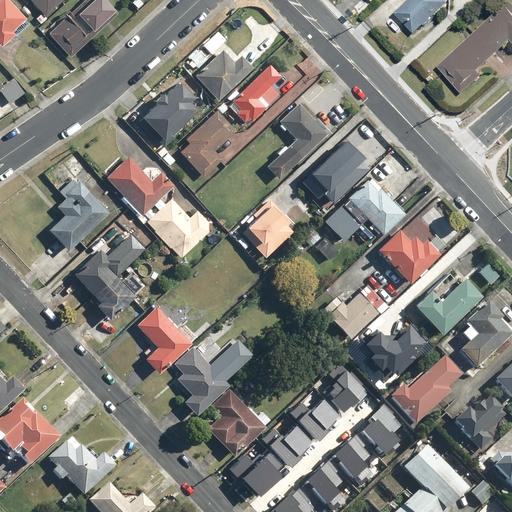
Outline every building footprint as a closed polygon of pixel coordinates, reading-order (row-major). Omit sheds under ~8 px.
[(26,17),(9,0),(0,0),(0,41),(3,44),(15,34),(12,30),(26,17)] [(64,0),(32,0),(47,16),(64,0)] [(118,13),(104,0),(84,0),(50,33),(73,56),(118,13)] [(452,1),(451,0),(411,0),(398,12),(417,33),(452,1)] [(511,0),(510,0),(441,65),(466,92),(485,74),(481,69),(511,40),(511,0)] [(226,38),(218,30),(203,45),(211,54),(226,38)] [(233,60),(222,48),(196,73),(217,98),(253,67),(241,53),(233,60)] [(199,49),(190,56),(198,65),(206,57),(199,49)] [(279,75),(268,64),(227,104),(248,125),(280,93),(270,84),(279,75)] [(14,78),(1,87),(2,88),(0,90),(10,103),(25,93),(14,78)] [(195,95),(179,79),(164,92),(163,91),(152,101),(154,102),(138,118),(164,145),(199,111),(189,100),(195,95)] [(296,137),(266,165),(277,177),(327,130),(299,101),(279,119),(296,137)] [(215,109),(185,138),(188,142),(179,150),(202,176),(221,159),(214,151),(235,131),(215,109)] [(347,140),(303,182),(318,198),(325,191),(335,202),(369,169),(362,162),(365,159),(347,140)] [(128,154),(105,178),(142,214),(173,183),(161,171),(154,179),(128,154)] [(82,178),(80,180),(75,175),(59,190),(65,197),(56,206),(64,214),(49,228),(70,249),(110,212),(89,190),(92,187),(82,178)] [(368,180),(326,220),(345,240),(368,218),(384,234),(405,214),(381,188),(378,191),(368,180)] [(187,216),(172,197),(146,218),(178,257),(214,228),(198,207),(187,216)] [(272,200),(239,229),(264,257),(297,228),(272,200)] [(400,228),(378,248),(410,281),(439,252),(429,241),(424,246),(415,236),(411,240),(400,228)] [(135,295),(126,285),(132,280),(122,270),(145,248),(131,233),(113,249),(108,244),(101,250),(99,248),(70,275),(81,287),(84,284),(96,297),(93,300),(110,318),(135,295)] [(444,333),(483,296),(467,279),(443,301),(434,291),(418,306),(429,318),(444,333)] [(511,335),(511,293),(507,288),(490,303),(488,300),(464,322),(468,327),(459,335),(466,343),(459,349),(475,367),(511,335)] [(345,304),(336,294),(323,306),(351,337),(379,312),(359,291),(345,304)] [(190,344),(188,341),(195,335),(185,323),(177,329),(157,305),(136,323),(155,345),(142,357),(157,373),(190,344)] [(366,364),(388,386),(429,345),(411,326),(393,344),(382,332),(368,346),(376,354),(366,364)] [(186,403),(198,415),(229,385),(225,381),(252,355),(238,340),(211,366),(193,348),(176,364),(185,374),(179,379),(194,396),(186,403)] [(404,382),(390,394),(416,423),(469,376),(448,353),(408,387),(404,382)] [(511,362),(495,378),(511,398),(511,362)] [(349,374),(340,364),(330,374),(337,382),(334,385),(336,388),(328,395),(344,412),(366,393),(360,386),(363,384),(352,372),(349,374)] [(0,412),(25,390),(12,376),(8,380),(0,371),(0,412)] [(207,430),(234,457),(271,420),(263,412),(259,417),(251,409),(250,411),(231,392),(217,407),(223,414),(207,430)] [(467,406),(452,420),(480,451),(492,439),(487,433),(506,415),(502,410),(503,409),(491,395),(484,402),(482,399),(477,403),(484,411),(473,414),(467,406)] [(60,437),(22,397),(0,417),(0,452),(8,462),(16,455),(27,467),(60,437)] [(302,402),(290,413),(316,442),(331,428),(329,426),(340,417),(325,400),(311,412),(302,402)] [(402,424),(384,405),(361,426),(386,454),(401,440),(393,432),(402,424)] [(275,428),(263,440),(289,468),(304,455),(302,453),(313,443),(298,426),(284,438),(275,428)] [(366,445),(357,435),(336,455),(362,483),(374,472),(364,461),(370,455),(363,448),(366,445)] [(94,459),(74,436),(49,458),(83,496),(117,466),(104,451),(94,459)] [(445,511),(469,488),(426,445),(414,456),(410,452),(398,463),(420,485),(392,511),(445,511)] [(511,452),(500,452),(489,461),(511,487),(511,452)] [(281,467),(270,454),(257,466),(247,455),(231,470),(241,481),(244,478),(261,497),(284,476),(278,470),(281,467)] [(338,471),(329,461),(308,480),(335,509),(347,499),(336,487),(342,481),(335,473),(338,471)] [(130,504),(108,481),(88,500),(99,511),(149,511),(155,507),(142,493),(130,504)] [(310,498),(300,487),(274,511),(317,511),(307,501),(310,498)]
